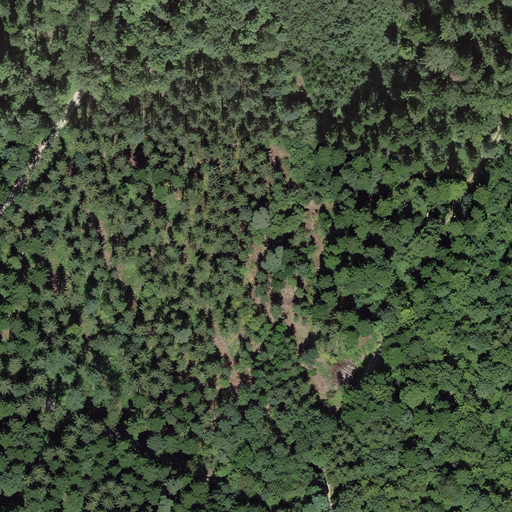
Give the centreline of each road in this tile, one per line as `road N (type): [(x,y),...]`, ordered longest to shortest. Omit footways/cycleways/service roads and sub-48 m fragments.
road 1 (track): [(327,511),(325,453),(334,424),(511,108)]
road 2 (track): [(0,388),(252,511)]
road 3 (track): [(0,217),(140,0)]
